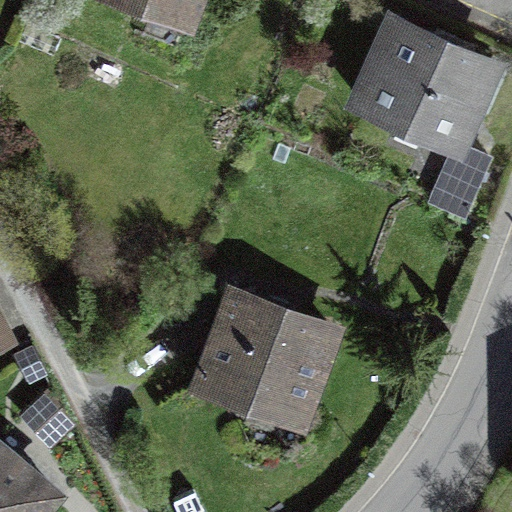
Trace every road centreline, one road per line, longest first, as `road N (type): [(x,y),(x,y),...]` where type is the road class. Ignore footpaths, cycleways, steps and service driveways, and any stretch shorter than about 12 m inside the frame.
road 1 (residential): [(136,511),(0,247)]
road 2 (residential): [(404,511),(482,387),(511,316)]
